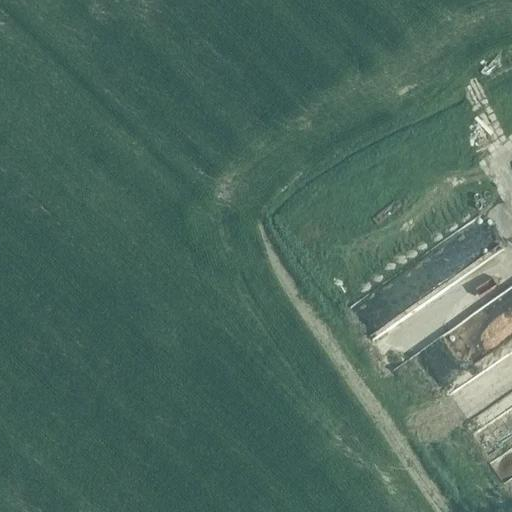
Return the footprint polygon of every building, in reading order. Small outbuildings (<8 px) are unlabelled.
[(485,257),(509,291),(511,288),(511,255),(504,244),(485,257)] [(426,289),(410,265),(387,280),(392,288),(397,285),(408,301),(426,289)] [(404,360),(425,332),(406,317),(384,345),(404,360)] [(511,347),(460,375),(476,406),(511,386),(511,347)] [(480,425),(495,449),(511,438),(511,434),(499,414),(480,425)] [(511,446),(490,463),(505,483),(511,477),(511,446)]
